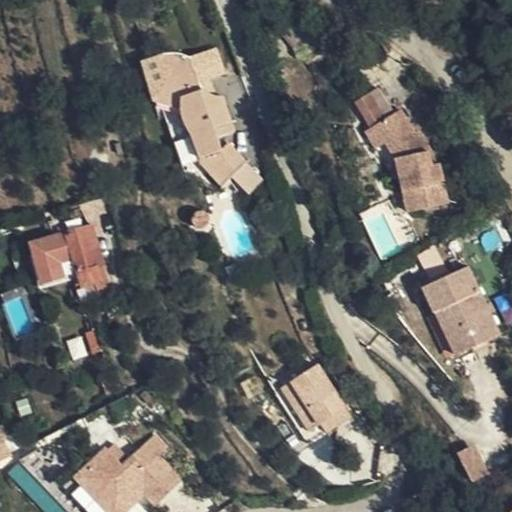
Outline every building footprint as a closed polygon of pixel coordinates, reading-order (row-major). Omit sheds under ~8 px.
[(286,11),(273,22),(282,31),(274,39),(290,58),(311,41),(286,11)] [(213,49),(189,59),(197,82),(222,73),(213,49)] [(197,82),(189,59),(186,56),(183,55),(178,54),(171,54),(163,55),(166,62),(167,67),(167,72),(167,77),(164,83),(159,95),(184,102),(182,111),(181,114),(183,120),(191,140),(201,168),(206,171),(223,188),(231,178),(246,164),(228,146),(222,152),(214,129),(232,123),(225,107),(225,99),(213,95),(207,93),(203,89),(199,85),(197,82)] [(385,130),(406,118),(391,93),(370,104),(373,135),(385,130)] [(184,102),(159,95),(153,102),(182,111),(184,102)] [(413,114),(406,118),(385,130),(393,145),(407,169),(420,220),(459,209),(450,170),(444,172),(439,157),(442,156),(430,136),(427,137),(413,114)] [(393,145),(385,130),(373,135),(381,151),(393,145)] [(262,182),(246,164),(231,178),(247,195),(262,182)] [(205,204),(201,202),(198,201),(194,202),(190,205),(189,210),(190,214),(194,218),(197,219),(200,218),(205,216),(206,213),(206,210),(206,207),(205,204)] [(91,227),(85,229),(88,240),(94,237),(91,227)] [(88,240),(85,229),(31,244),(43,285),(65,278),(61,263),(74,259),(82,287),(96,283),(100,282),(97,271),(103,268),(94,237),(88,240)] [(100,282),(96,283),(101,300),(113,297),(105,268),(103,268),(97,271),(100,282)] [(453,312),(455,316),(485,296),(475,273),(430,294),(441,319),(453,312)] [(455,316),(473,355),(505,341),(485,296),(455,316)] [(441,319),(444,324),(455,316),(453,312),(441,319)] [(455,316),(444,324),(460,361),(473,355),(455,316)] [(12,339),(1,342),(8,364),(19,360),(12,339)] [(307,442),(351,415),(319,362),(274,389),(307,442)] [(102,415),(86,425),(106,457),(121,447),(102,415)] [(0,432),(0,462),(14,455),(0,432)] [(126,432),(119,438),(130,449),(136,443),(126,432)] [(154,436),(121,468),(156,504),(180,480),(158,457),(166,448),(154,436)] [(458,451),(470,482),(487,475),(475,445),(458,451)] [(106,469),(100,463),(92,471),(114,493),(126,481),(110,465),(106,469)] [(11,467),(0,469),(0,488),(14,485),(11,467)] [(28,494),(6,507),(8,511),(35,511),(38,511),(28,494)] [(511,511),(511,508),(500,502),(494,511),(511,511)]
